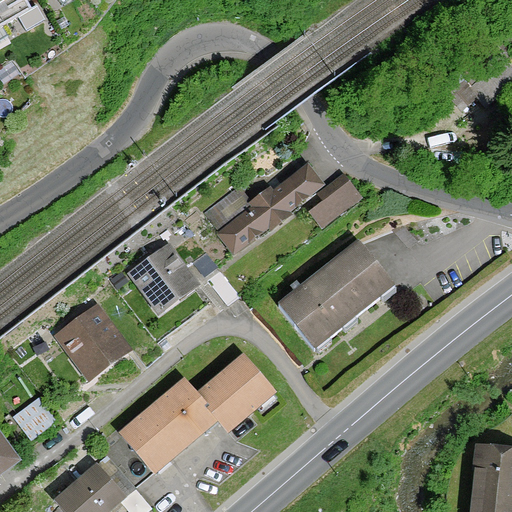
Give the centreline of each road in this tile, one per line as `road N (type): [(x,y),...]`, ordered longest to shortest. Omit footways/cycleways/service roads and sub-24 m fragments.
road 1 (residential): [(0,493),(220,324),(257,333),(340,434)]
road 2 (tertiary): [(274,54),(230,38),(190,43),(167,60),(125,130),(0,221)]
road 3 (tertiary): [(274,54),(366,168),(511,213)]
road 4 (primary): [(340,434),(511,294)]
